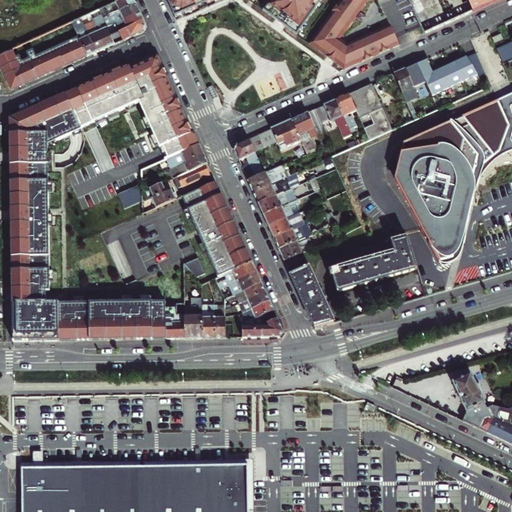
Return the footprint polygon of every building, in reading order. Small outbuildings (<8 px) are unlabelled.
[(136,6),(133,0),(125,0),(100,11),(103,18),(104,20),(136,6)] [(210,0),(167,0),(174,16),(210,0)] [(269,0),(262,10),(296,35),(321,0),(269,0)] [(343,70),(397,46),(394,38),(388,24),(345,44),(338,39),(366,0),(338,0),(308,44),(343,70)] [(406,0),(419,28),(422,35),(445,25),(500,0),(406,0)] [(117,24),(139,14),(136,6),(104,20),(107,28),(117,24)] [(120,33),(144,22),(139,14),(117,24),(120,33)] [(87,58),(115,46),(111,36),(107,28),(103,18),(94,22),(91,15),(87,17),(90,26),(85,28),(81,20),(72,24),(87,58)] [(114,35),(111,36),(115,46),(142,35),(146,27),(144,22),(120,33),(114,35)] [(87,58),(72,24),(0,56),(0,65),(11,92),(87,58)] [(501,35),(492,38),(495,43),(503,40),(501,35)] [(511,42),(496,49),(503,65),(511,60),(511,42)] [(426,60),(405,69),(414,88),(426,84),(431,97),(484,73),(476,53),(431,73),(426,60)] [(154,56),(66,94),(82,129),(140,103),(160,149),(163,148),(166,153),(168,160),(183,153),(199,146),(196,139),(160,58),(154,56)] [(414,88),(405,69),(393,75),(405,102),(411,100),(418,97),(414,88)] [(368,141),(390,131),(370,85),(347,95),(355,112),(358,119),(367,115),(372,125),(363,129),(368,141)] [(82,129),(66,94),(9,119),(14,342),(167,340),(166,306),(166,302),(47,304),(47,292),(52,292),(49,145),(82,130),(82,129)] [(347,95),(335,101),(350,134),(354,132),(353,128),(356,126),(351,116),(348,117),(347,115),(355,112),(347,95)] [(510,126),(497,100),(450,122),(404,143),(395,179),(439,262),(453,259),(475,174),(501,151),(510,126)] [(350,134),(335,101),(315,109),(320,122),(328,118),(330,122),(334,120),(337,128),(340,126),(345,139),(351,136),(350,134)] [(315,109),(290,120),(300,142),(305,155),(315,151),(316,150),(311,137),(325,131),(320,122),(315,109)] [(300,142),(290,120),(270,130),(275,142),(279,150),(290,145),(290,146),(300,142)] [(264,147),(275,142),(270,130),(259,134),(264,147)] [(264,147),(259,134),(248,139),(253,152),(264,147)] [(240,167),(247,181),(262,174),(253,152),(248,139),(236,145),(234,151),(238,161),(245,157),(248,163),(240,167)] [(171,170),(204,156),(199,146),(183,153),(168,160),(167,160),(171,170)] [(173,179),(174,178),(205,165),(207,163),(204,156),(171,170),(170,171),(173,179)] [(209,175),(205,165),(174,178),(179,188),(209,175)] [(252,193),(289,176),(287,170),(284,172),(281,166),(262,174),(247,181),(252,193)] [(252,193),(257,204),(290,190),(287,183),(296,180),(293,174),(289,176),(252,193)] [(143,192),(151,189),(147,181),(150,179),(149,176),(142,179),(142,184),(143,192)] [(290,190),(299,186),(296,180),(287,183),(290,190)] [(219,190),(215,182),(182,196),(186,205),(219,278),(238,270),(252,263),(219,190)] [(143,202),(143,192),(142,184),(118,195),(125,210),(143,202)] [(157,207),(178,199),(176,194),(173,195),(171,191),(166,194),(161,184),(151,189),(143,192),(143,202),(153,197),(157,207)] [(262,216),(295,201),(290,190),(257,204),(262,216)] [(296,204),(295,201),(262,216),(267,227),(297,214),(293,205),(296,204)] [(324,203),(317,206),(321,215),(328,212),(324,203)] [(297,214),(267,227),(272,239),(304,225),(307,223),(305,220),(301,222),(297,214)] [(337,216),(332,219),(337,229),(342,227),(337,216)] [(272,239),(278,250),(306,237),(309,236),(304,225),(272,239)] [(306,237),(278,250),(283,262),(296,256),(301,254),(307,251),(304,245),(309,243),(306,237)] [(335,294),(415,271),(410,254),(409,249),(406,239),(390,243),(392,254),(327,273),(329,279),(331,278),(335,294)] [(301,266),(296,256),(283,262),(287,272),(301,266)] [(205,275),(198,259),(184,266),(196,278),(205,275)] [(252,263),(238,270),(224,276),(226,280),(218,284),(220,290),(229,286),(257,274),(252,263)] [(332,325),(306,267),(288,275),(313,330),(332,325)] [(257,274),(229,286),(234,296),(247,290),(261,284),(257,274)] [(247,290),(242,292),(245,298),(237,301),(239,305),(247,302),(266,293),(261,284),(247,290)] [(270,302),(266,293),(247,302),(249,307),(241,311),(243,315),(251,311),(270,302)] [(185,307),(185,324),(186,339),(203,339),(203,312),(202,299),(191,300),(191,307),(185,307)] [(214,302),(214,306),(215,339),(226,338),(226,326),(226,318),(225,312),(217,312),(217,303),(214,302)] [(250,322),(263,316),(273,311),(270,302),(251,311),(253,316),(249,319),(250,322)] [(176,305),(166,306),(167,340),(186,339),(185,324),(177,324),(176,305)] [(208,312),(203,312),(203,339),(215,339),(214,306),(208,306),(208,312)] [(244,324),(244,338),(278,337),(283,333),(273,311),(263,316),(244,324)] [(487,433),(500,408),(492,406),(486,409),(480,394),(482,393),(478,384),(475,385),(470,375),(452,383),(466,413),(462,421),(487,433)] [(511,408),(509,410),(500,408),(487,433),(511,444),(511,427),(511,426),(511,408)] [(248,511),(253,511),(253,458),(44,460),(44,452),(39,452),(34,452),(34,460),(20,460),(21,484),(22,484),(22,468),(248,466),(248,511)] [(248,511),(248,466),(22,468),(22,484),(22,511),(248,511)]
